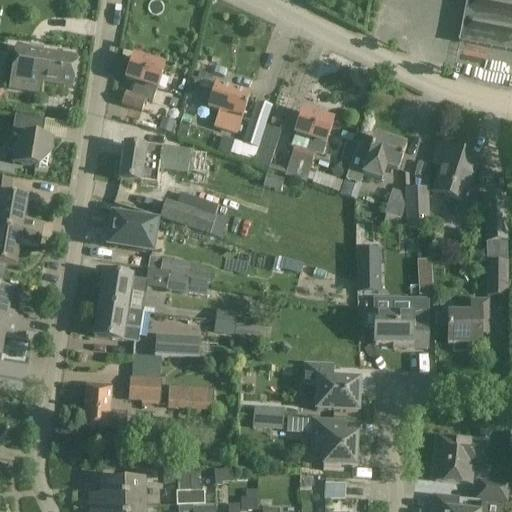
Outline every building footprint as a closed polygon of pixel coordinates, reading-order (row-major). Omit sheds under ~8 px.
[(511,0),(467,0),(459,44),(511,53),(511,0)] [(78,59),(14,50),(8,91),(41,96),(42,85),(73,90),(78,59)] [(164,70),(132,59),(125,80),(142,86),(138,99),(145,102),(141,113),(149,116),(153,105),(150,104),(155,90),(157,91),(158,89),(164,70)] [(191,80),(188,90),(194,92),(199,90),(201,84),(191,80)] [(212,135),(235,142),(249,97),(215,86),(208,107),(220,111),(212,135)] [(138,99),(125,95),(121,107),(141,113),(145,102),(138,99)] [(284,112),(276,109),(270,127),(277,130),(284,112)] [(333,124),(301,114),(294,135),(295,135),(290,149),(294,150),(285,176),(307,183),(315,156),(322,159),(323,155),(333,124)] [(45,122),(15,118),(12,135),(22,141),(15,149),(12,165),(39,170),(40,168),(47,169),(49,158),(51,155),(53,140),(43,138),(45,122)] [(162,120),(158,131),(171,135),(175,124),(162,120)] [(224,140),(220,154),(230,157),(230,155),(254,163),(253,165),(255,165),(267,129),(266,129),(249,124),(242,145),(234,143),(224,140)] [(176,139),(185,141),(189,130),(180,127),(176,139)] [(267,129),(255,165),(261,167),(265,155),(269,156),(277,133),(267,129)] [(406,148),(374,138),(371,149),(357,145),(351,164),(345,183),(360,187),(363,178),(383,184),(387,169),(398,173),(406,148)] [(123,148),(121,167),(116,166),(114,180),(118,180),(118,182),(140,185),(140,184),(157,186),(159,168),(185,172),(188,154),(145,148),(145,151),(123,148)] [(478,160),(447,150),(432,194),(464,204),(478,160)] [(341,194),(344,183),(313,174),(310,185),(341,194)] [(284,182),(266,176),(263,189),(280,194),(284,182)] [(0,231),(41,238),(43,227),(23,224),(27,201),(9,198),(12,183),(0,181),(0,231)] [(429,232),(427,192),(405,193),(405,195),(392,192),(383,217),(406,223),(406,232),(412,233),(429,232)] [(223,201),(207,196),(201,215),(166,203),(159,221),(210,238),(223,201)] [(506,243),(504,199),(484,200),(486,244),(506,243)] [(112,219),(108,249),(150,255),(152,255),(152,254),(156,225),(112,219)] [(0,279),(5,280),(7,268),(17,269),(20,246),(39,249),(41,238),(0,231),(0,279)] [(378,254),(357,254),(357,284),(367,284),(369,284),(379,284),(378,254)] [(161,275),(161,277),(203,284),(204,278),(187,275),(188,265),(163,261),(161,273),(161,275)] [(303,266),(289,262),(286,272),(301,276),(303,266)] [(507,264),(486,264),(486,298),(507,299),(507,264)] [(104,276),(99,307),(127,311),(129,294),(145,296),(147,284),(132,281),(104,276)] [(203,284),(208,285),(214,286),(215,278),(205,276),(204,278),(203,284)] [(203,284),(161,277),(159,291),(184,294),(184,295),(206,299),(208,285),(203,284)] [(0,279),(0,326),(25,331),(27,319),(17,318),(21,295),(3,292),(5,280),(0,279)] [(374,327),(373,347),(406,348),(406,352),(427,352),(427,332),(427,325),(427,302),(387,302),(387,317),(374,316),(374,327)] [(468,348),(480,348),(480,322),(488,322),(488,303),(471,303),(471,316),(447,316),(447,328),(447,348),(452,348),(452,354),(468,354),(468,348)] [(127,312),(127,311),(99,307),(94,339),(122,344),(122,342),(138,345),(142,314),(127,312)] [(447,316),(434,316),(435,328),(447,328),(447,316)] [(237,320),(236,327),(270,331),(271,324),(237,320)] [(25,331),(0,326),(0,361),(4,339),(24,342),(25,331)] [(236,327),(235,337),(269,341),(270,331),(236,327)] [(156,338),(155,359),(198,361),(199,340),(156,338)] [(333,368),(306,367),(305,386),(317,387),(316,413),(357,415),(359,383),(333,382),(333,368)] [(130,380),(128,404),(160,406),(161,382),(130,380)] [(112,388),(85,387),(83,430),(110,432),(110,431),(126,432),(127,415),(110,414),(112,388)] [(213,390),(169,388),(168,412),(212,414),(213,390)] [(254,410),(253,418),(283,421),(284,412),(254,410)] [(283,421),(253,418),(253,431),(282,432),(283,421)] [(326,424),(312,423),(311,452),(324,452),(323,468),(355,470),(356,438),(345,437),(346,424),(326,424)] [(484,446),(444,442),(442,465),(437,464),(435,483),(468,486),(470,469),(482,470),(484,446)] [(163,471),(163,487),(174,486),(173,470),(163,471)] [(190,471),(177,471),(178,494),(191,494),(190,471)] [(229,473),(214,473),(214,484),(229,484),(229,473)] [(143,484),(157,484),(157,474),(143,475),(143,483),(143,484)] [(143,475),(130,475),(131,484),(143,483),(143,475)] [(143,483),(131,484),(102,485),(102,486),(106,486),(106,498),(90,498),(90,511),(144,511),(143,484),(143,483)] [(510,486),(478,483),(476,502),(508,505),(510,486)] [(346,487),(324,486),(324,503),(345,503),(346,487)] [(178,494),(176,494),(176,509),(178,509),(178,510),(177,511),(215,511),(215,509),(205,510),(204,510),(192,510),(192,508),(205,508),(204,494),(191,494),(178,494)] [(503,511),(504,506),(433,499),(431,511),(503,511)] [(257,511),(257,500),(240,500),(240,511),(257,511)]
